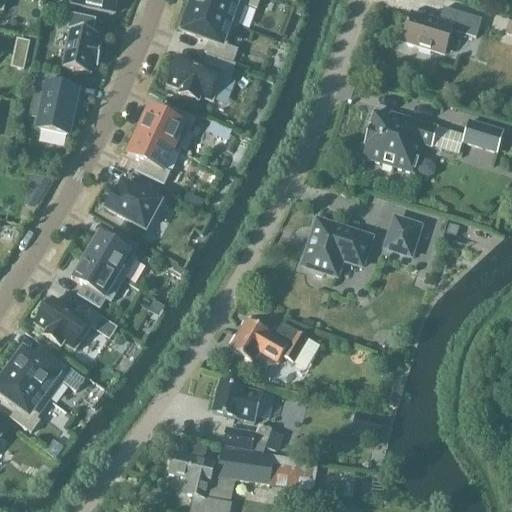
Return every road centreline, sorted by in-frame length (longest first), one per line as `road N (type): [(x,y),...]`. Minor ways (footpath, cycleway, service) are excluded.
road 1 (residential): [(80,511),(169,391),(290,196),(359,0)]
road 2 (residential): [(0,304),(91,152),(156,0)]
